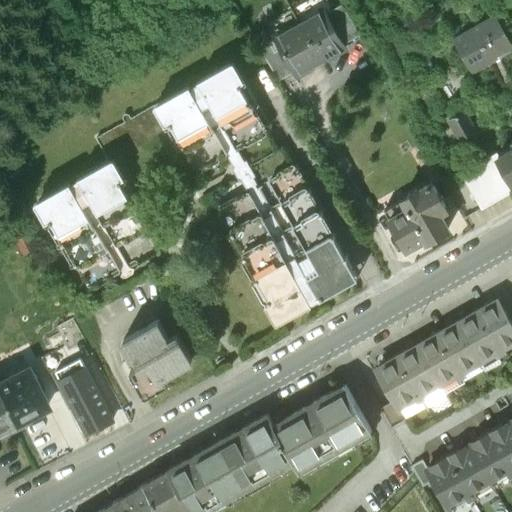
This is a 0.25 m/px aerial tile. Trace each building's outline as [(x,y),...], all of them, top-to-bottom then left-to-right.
[(324,12),(299,25),(319,61),(331,54),(331,55),(336,57),(340,54),(341,49),(344,48),(324,12)] [(494,16),(454,39),(472,70),(511,48),(494,16)] [(299,25),(275,39),(295,75),(308,68),(308,67),(319,61),(299,25)] [(293,152),(241,61),(164,104),(216,196),(293,152)] [(511,148),(501,156),(511,174),(511,148)] [(461,176),(481,210),(511,192),(511,174),(501,156),(499,153),(461,176)] [(169,244),(119,157),(43,201),(94,288),(169,244)] [(222,209),(284,322),(364,278),(302,165),(222,209)] [(432,183),(404,199),(405,201),(385,211),(406,248),(425,237),(427,241),(449,229),(439,212),(446,208),(432,183)] [(502,353),(511,347),(511,325),(496,298),(476,310),(502,353)] [(502,353),(476,310),(457,321),(483,365),(502,353)] [(152,392),(208,361),(191,331),(185,335),(176,319),(136,341),(148,364),(139,369),(152,392)] [(483,365),(457,321),(438,332),(463,376),(483,365)] [(463,376),(438,332),(417,344),(443,388),(463,376)] [(77,340),(53,352),(89,418),(113,405),(77,340)] [(443,388),(417,344),(397,356),(423,400),(443,388)] [(403,411),(423,400),(397,356),(378,367),(403,411)] [(34,364),(0,380),(0,386),(20,428),(57,410),(34,364)] [(0,437),(20,428),(0,386),(0,437)] [(304,472),(373,433),(349,389),(279,428),(299,465),(304,472)] [(511,419),(510,416),(488,428),(511,469),(511,419)] [(275,420),(229,446),(253,490),(299,465),(279,428),(275,420)] [(511,474),(511,469),(488,428),(468,440),(493,485),(511,474)] [(472,497),(493,485),(468,440),(446,452),(472,497)] [(211,511),(253,490),(229,446),(176,475),(194,509),(199,507),(201,511),(211,511)] [(451,509),(472,497),(446,452),(426,464),(451,509)] [(159,511),(188,511),(194,509),(176,475),(148,490),(159,511)] [(109,511),(159,511),(148,490),(109,511)]
